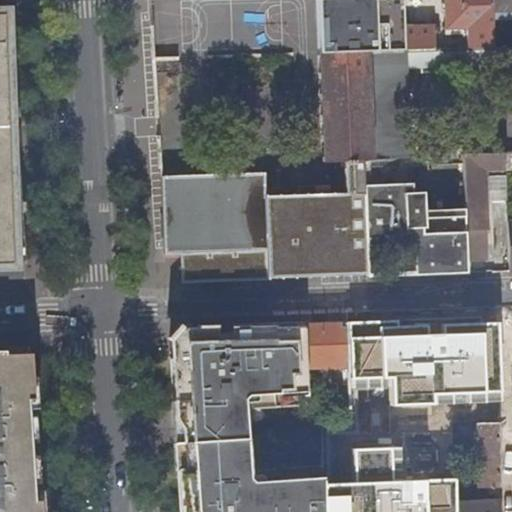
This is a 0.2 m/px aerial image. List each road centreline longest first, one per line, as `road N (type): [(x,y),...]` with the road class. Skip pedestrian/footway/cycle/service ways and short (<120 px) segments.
road 1 (residential): [(511,292),(103,313)]
road 2 (residential): [(83,0),(103,313)]
road 3 (residential): [(103,313),(116,511)]
